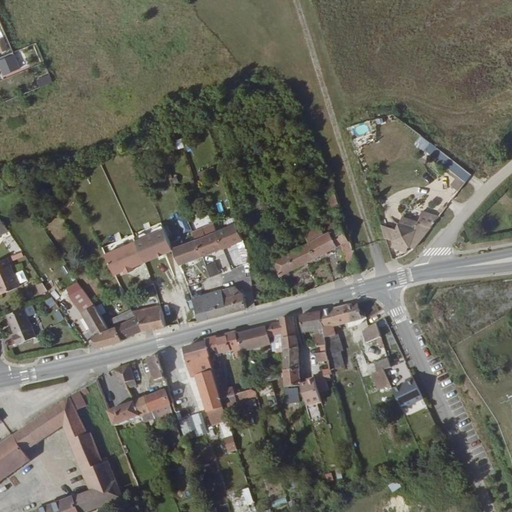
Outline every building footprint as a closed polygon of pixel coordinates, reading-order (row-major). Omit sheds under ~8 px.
[(4,38),(0,39),(0,53),(9,50),(4,38)] [(15,56),(0,62),(6,76),(21,69),(15,56)] [(51,76),(39,81),(42,88),(54,83),(51,76)] [(290,182),(261,108),(237,116),(255,163),(267,158),(271,168),(273,167),(280,185),(290,182)] [(369,121),(349,125),(351,138),(371,134),(369,121)] [(181,138),(173,140),(175,150),(183,148),(181,138)] [(459,192),(466,183),(459,177),(451,186),(459,192)] [(0,231),(9,228),(0,214),(0,231)] [(397,227),(393,225),(389,233),(388,234),(389,235),(390,237),(396,240),(403,224),(417,229),(420,222),(404,215),(397,227)] [(238,238),(247,235),(240,218),(219,226),(225,243),(227,242),(238,238)] [(219,226),(216,219),(196,227),(198,234),(205,250),(225,243),(219,226)] [(345,238),(351,254),(356,247),(353,236),(351,236),(343,219),(337,222),(338,224),(326,230),(321,220),(308,227),(311,236),(319,251),(327,248),(327,249),(331,248),(330,246),(345,238)] [(393,225),(382,219),(386,231),(389,233),(393,225)] [(416,237),(423,240),(432,228),(420,222),(417,229),(403,224),(396,240),(412,246),(416,237)] [(168,226),(166,223),(137,237),(138,240),(168,226)] [(172,236),(168,226),(138,240),(148,261),(163,254),(168,251),(178,247),(172,236)] [(205,250),(198,234),(186,238),(184,232),(172,236),(178,247),(182,257),(186,269),(190,267),(188,261),(187,262),(186,258),(205,250)] [(317,254),(320,252),(319,251),(311,236),(310,237),(309,235),(306,236),(306,239),(290,246),(289,243),(282,247),(282,249),(275,252),(283,269),(316,253),(317,254)] [(412,246),(417,248),(423,240),(416,237),(412,246)] [(138,240),(108,255),(118,275),(127,270),(135,267),(148,261),(138,240)] [(246,260),(251,258),(250,243),(249,240),(240,243),(246,260)] [(8,253),(0,256),(0,289),(19,282),(8,253)] [(219,257),(210,261),(214,272),(224,268),(219,257)] [(192,269),(187,271),(190,281),(196,278),(192,269)] [(196,278),(190,281),(194,294),(203,290),(199,277),(196,278)] [(155,281),(145,286),(146,289),(156,285),(155,281)] [(230,308),(248,304),(246,289),(235,281),(223,284),(230,308)] [(43,282),(35,285),(39,294),(46,291),(43,282)] [(211,313),(230,308),(223,284),(205,290),(211,313)] [(92,299),(84,286),(73,294),(83,311),(96,330),(98,343),(124,337),(122,334),(117,321),(109,324),(92,299)] [(201,316),(211,313),(205,290),(203,290),(194,294),(201,316)] [(49,308),(55,304),(51,296),(45,300),(49,308)] [(95,297),(92,299),(109,324),(117,321),(109,310),(108,311),(100,298),(96,300),(95,297)] [(151,309),(140,312),(145,326),(166,321),(160,298),(149,301),(151,309)] [(364,308),(360,298),(345,302),(351,318),(368,312),(368,309),(367,307),(364,308)] [(335,322),(338,322),(351,318),(345,302),(324,308),(326,325),(335,322)] [(24,303),(7,310),(15,329),(32,322),(24,303)] [(329,340),(326,325),(324,308),(303,312),(305,328),(317,326),(320,342),(323,342),(329,340)] [(370,313),(368,309),(368,312),(351,318),(352,322),(364,319),(370,313)] [(145,326),(140,312),(117,321),(122,334),(145,326)] [(275,320),(276,331),(285,329),(286,333),(297,331),(294,313),(284,314),(284,318),(275,320)] [(383,331),(379,317),(374,320),(373,321),(367,324),(372,335),(383,331)] [(333,366),(337,365),(345,361),(342,347),(335,322),(326,325),(329,340),(331,349),(331,356),(332,363),(333,366)] [(335,322),(342,347),(344,346),(341,329),(339,330),(338,322),(335,322)] [(237,357),(243,355),(243,348),(239,330),(238,328),(228,331),(229,334),(233,347),(238,346),(237,357)] [(287,346),(299,344),(297,331),(286,333),(287,339),(287,346)] [(208,336),(209,339),(218,369),(224,367),(220,351),(223,350),(218,336),(218,333),(208,336)] [(223,350),(233,347),(229,334),(222,336),(221,335),(218,336),(223,350)] [(201,374),(211,406),(228,401),(226,395),(224,388),(223,385),(218,369),(209,339),(187,345),(196,375),(201,374)] [(286,366),(300,365),(299,344),(287,346),(286,366)] [(380,366),(385,364),(391,361),(389,352),(376,357),(380,366)] [(157,354),(144,357),(149,381),(162,378),(157,354)] [(135,357),(127,360),(128,366),(137,363),(135,357)] [(126,384),(133,382),(132,379),(128,366),(127,360),(117,363),(126,384)] [(404,362),(396,365),(399,375),(407,372),(404,362)] [(138,372),(140,371),(137,363),(128,366),(132,379),(139,377),(138,372)] [(325,373),(336,371),(337,365),(333,366),(332,363),(324,365),(325,373)] [(286,382),(302,380),(301,375),(300,365),(286,366),(286,371),(286,380),(286,382)] [(218,369),(223,385),(231,384),(228,375),(227,375),(224,367),(218,369)] [(378,390),(391,385),(383,369),(371,374),(378,390)] [(132,379),(133,382),(142,379),(140,371),(138,372),(139,377),(132,379)] [(316,374),(319,382),(326,379),(324,372),(316,372),(316,374)] [(302,380),(312,415),(323,411),(319,398),(323,397),(319,382),(316,374),(309,375),(309,380),(302,380)] [(275,396),(279,395),(274,378),(260,383),(262,388),(272,385),(275,396)] [(392,389),(401,409),(423,399),(414,379),(392,389)] [(89,511),(88,510),(124,496),(107,454),(103,455),(92,430),(90,431),(79,409),(90,401),(84,392),(91,387),(88,381),(17,430),(28,447),(67,420),(94,485),(66,497),(65,494),(48,500),(49,504),(27,511),(89,511)] [(245,396),(260,392),(258,383),(242,389),(245,396)] [(238,391),(239,390),(237,384),(224,388),(226,395),(228,395),(238,391)] [(154,408),(156,414),(169,410),(166,403),(174,399),(169,385),(149,393),(154,408)] [(241,401),(238,391),(228,395),(230,404),(241,401)] [(137,398),(142,412),(154,408),(149,393),(137,398)] [(112,407),(119,427),(144,418),(142,412),(137,398),(112,407)] [(214,415),(230,410),(228,401),(211,406),(214,415)] [(179,413),(187,434),(209,428),(202,406),(179,413)] [(244,428),(247,443),(261,441),(258,425),(244,428)] [(13,433),(17,430),(15,428),(2,436),(3,438),(4,439),(9,436),(9,434),(12,431),(13,433)] [(0,479),(2,478),(1,476),(6,473),(8,474),(10,471),(10,470),(15,467),(16,468),(19,465),(19,464),(24,461),(25,462),(28,460),(27,458),(33,455),(28,447),(17,430),(13,433),(12,431),(9,434),(9,436),(4,439),(3,438),(0,440),(1,442),(0,442),(0,479)] [(231,445),(239,442),(236,431),(228,433),(231,445)] [(177,440),(182,450),(187,448),(183,437),(177,440)] [(388,485),(391,492),(400,487),(396,481),(388,485)] [(249,488),(239,489),(242,505),(251,504),(249,488)]
